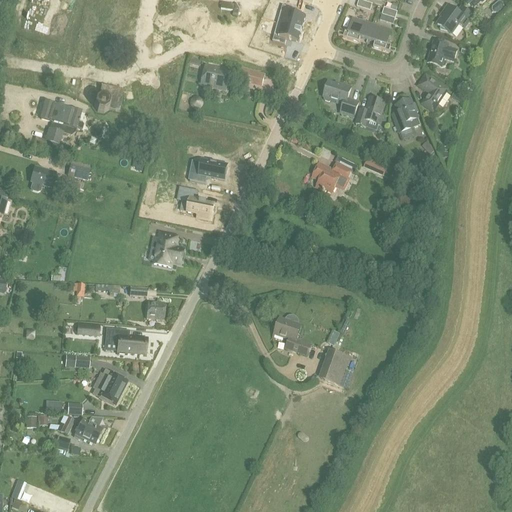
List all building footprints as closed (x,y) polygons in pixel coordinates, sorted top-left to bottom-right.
[(370,12),(372,5),(359,1),(357,7),(370,12)] [(494,13),(497,14),(504,9),(504,5),(502,2),(498,2),(492,7),(492,11),(494,13)] [(282,26),(303,31),(306,19),(293,15),(295,10),(282,6),(281,13),(285,14),(282,26)] [(408,14),(413,16),(417,8),(411,6),(408,14)] [(459,25),(465,29),(473,17),(461,8),(457,13),(448,6),(440,18),(442,19),(437,25),(441,28),(440,30),(447,32),(451,35),(459,25)] [(395,19),(397,12),(384,8),(382,15),(395,19)] [(367,41),(372,26),(353,20),(349,33),(345,31),(343,38),(359,43),(360,38),(367,41)] [(299,44),(303,31),(282,26),(278,37),(274,36),(272,42),(285,46),(286,41),(299,44)] [(391,32),(372,26),(367,41),(374,43),(373,47),(389,52),(391,46),(387,45),(391,32)] [(448,48),(448,46),(434,42),(427,64),(441,68),(442,68),(443,68),(444,68),(445,68),(445,67),(446,67),(446,66),(446,65),(446,64),(446,63),(445,63),(445,62),(444,62),(443,61),(444,60),(454,63),(457,51),(448,48)] [(189,65),(200,68),(202,61),(191,58),(189,65)] [(227,93),(232,71),(206,65),(201,87),(227,93)] [(262,88),(266,75),(241,68),(237,81),(262,88)] [(429,95),(422,105),(433,113),(447,91),(426,76),(418,87),(429,95)] [(324,100),(325,102),(329,103),(331,102),(332,101),(337,103),(336,104),(343,106),(340,114),(354,119),(358,103),(347,100),(351,88),(340,85),(339,87),(328,83),(323,98),(325,99),(324,100)] [(103,113),(107,111),(118,113),(123,91),(101,86),(98,100),(96,101),(94,107),(98,112),(103,113)] [(91,89),(81,87),(79,99),(89,101),(91,89)] [(460,96),(456,101),(461,105),(464,99),(460,96)] [(365,128),(367,122),(380,126),(383,117),(381,117),(385,104),(370,99),(366,112),(360,110),(355,125),(365,128)] [(396,106),(401,119),(394,121),(399,134),(413,129),(420,126),(417,120),(418,120),(410,101),(396,106)] [(82,130),(83,126),(82,124),(80,123),(79,123),(80,121),(79,121),(81,113),(45,103),(41,119),(41,120),(42,121),(42,120),(52,123),(53,124),(51,130),(49,130),(46,141),(35,139),(33,146),(68,156),(68,155),(67,155),(69,148),(59,145),(62,133),(71,136),(75,133),(76,129),(82,131),(82,130)] [(339,139),(346,142),(349,137),(341,133),(339,139)] [(422,147),(430,155),(434,151),(426,143),(422,147)] [(153,165),(160,167),(163,151),(156,150),(153,165)] [(449,158),(447,150),(440,151),(441,160),(449,158)] [(371,162),(381,167),(383,162),(374,158),(374,157),(373,157),(371,162)] [(132,167),(142,169),(144,161),(134,158),(132,167)] [(325,192),(331,195),(339,180),(346,183),(351,172),(354,166),(343,160),(340,167),(337,165),(333,172),(319,165),(312,180),(319,183),(316,190),(324,194),(325,192)] [(381,167),(371,162),(368,161),(364,169),(377,175),(381,167)] [(225,182),(228,167),(202,162),(199,176),(191,175),(190,181),(189,181),(188,182),(206,185),(207,179),(225,182)] [(90,171),(70,165),(67,177),(87,183),(90,171)] [(37,194),(40,192),(42,186),(52,189),(56,174),(35,169),(31,183),(32,183),(30,189),(32,192),(37,194)] [(147,181),(145,190),(154,191),(156,182),(147,181)] [(65,185),(62,193),(75,197),(77,188),(65,185)] [(211,222),(214,207),(206,206),(206,205),(201,203),(201,201),(196,200),(198,193),(180,189),(178,201),(190,204),(188,214),(198,216),(198,219),(211,222)] [(154,262),(154,265),(171,269),(172,263),(181,265),(182,262),(183,255),(184,251),(175,249),(177,238),(160,234),(159,240),(154,239),(152,248),(157,249),(154,262)] [(129,298),(146,299),(147,290),(130,289),(129,298)] [(146,321),(152,321),(156,322),(164,322),(165,305),(148,303),(146,321)] [(298,323),(298,322),(297,321),(297,320),(296,320),(296,319),(295,319),(294,319),(294,318),(293,318),(292,318),(291,318),(290,318),(289,318),(288,319),(287,319),(287,320),(286,320),(286,321),(285,321),(285,322),(280,320),(274,336),(289,341),(285,350),(308,358),(312,347),(294,341),(298,327),(299,326),(299,325),(298,324),(298,323)] [(78,327),(77,335),(99,337),(99,329),(78,327)] [(106,331),(105,344),(118,346),(118,354),(119,354),(119,355),(124,356),(125,354),(145,356),(147,340),(128,338),(129,333),(106,331)] [(350,359),(329,352),(319,381),(346,391),(352,375),(346,373),(350,359)] [(89,359),(75,358),(75,368),(88,369),(89,359)] [(101,376),(97,383),(121,395),(127,383),(110,374),(109,374),(105,372),(103,377),(101,376)] [(121,395),(97,383),(94,389),(96,390),(93,395),(97,398),(115,407),(121,395)] [(81,416),(81,406),(68,406),(68,416),(81,416)] [(64,426),(67,420),(64,418),(57,431),(61,432),(64,426)] [(36,430),(36,419),(27,419),(27,430),(36,430)] [(64,426),(71,429),(75,422),(68,419),(67,420),(64,426)] [(83,420),(79,429),(99,439),(103,431),(83,420)] [(71,429),(64,426),(61,432),(60,433),(67,437),(71,429)] [(99,439),(79,429),(74,437),(95,447),(99,439)] [(58,438),(55,448),(67,451),(70,441),(58,438)] [(18,482),(11,499),(18,501),(24,484),(18,482)] [(21,505),(14,503),(12,509),(18,511),(21,505)]
